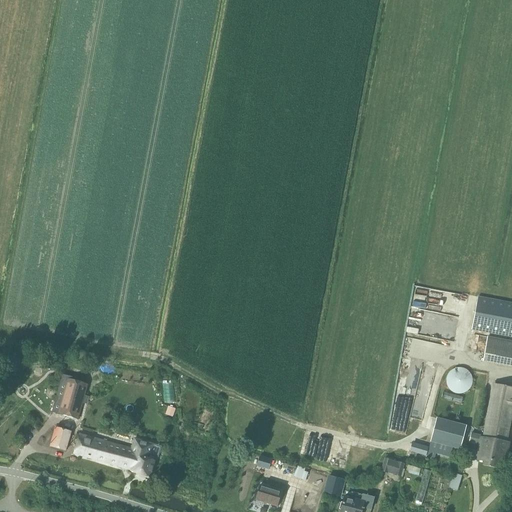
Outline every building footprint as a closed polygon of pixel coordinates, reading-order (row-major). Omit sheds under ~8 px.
[(511,301),(479,295),(473,328),(511,335),(511,301)] [(511,339),(488,335),(484,360),(511,365),(511,339)] [(471,386),(472,383),(472,380),(472,377),(470,375),(468,372),(466,370),(463,369),(460,369),(457,369),(454,369),(452,371),(450,373),(448,375),(447,378),(446,381),(447,384),(448,387),(449,389),(451,392),(454,393),(457,394),(460,394),(463,394),(465,393),(468,391),(470,389),(471,386)] [(68,379),(58,414),(78,420),(83,403),(87,404),(89,397),(85,396),(88,385),(85,384),(78,382),(68,379)] [(506,441),(511,410),(511,386),(494,383),(484,436),(471,434),(470,442),(479,444),(476,460),(485,462),(484,466),(496,468),(496,464),(505,465),(509,441),(506,441)] [(168,407),(166,415),(172,417),(175,410),(168,407)] [(429,447),(427,457),(434,459),(436,454),(450,457),(452,448),(460,450),(466,426),(437,419),(435,424),(429,447)] [(56,427),(50,447),(65,451),(71,431),(56,427)] [(74,453),(131,470),(131,472),(140,474),(139,476),(149,479),(154,461),(143,458),(145,453),(149,454),(152,443),(135,438),(132,449),(79,434),(74,453)] [(412,443),(410,451),(426,455),(428,448),(412,443)] [(260,457),(257,466),(268,469),(271,460),(260,457)] [(385,459),(381,471),(388,473),(389,466),(396,468),(395,475),(401,476),(403,469),(404,464),(385,459)] [(297,467),(294,476),(305,480),(308,474),(304,472),(305,469),(297,467)] [(453,472),(448,487),(457,490),(462,475),(453,472)] [(343,480),(329,476),(325,493),(337,496),(338,491),(340,492),(343,480)] [(307,483),(300,506),(315,511),(323,488),(307,483)] [(256,500),(277,507),(281,492),(260,486),(256,500)] [(365,502),(341,496),(341,497),(344,497),(343,503),(339,502),(339,504),(342,504),(340,511),(361,511),(362,509),(371,511),(374,498),(367,496),(368,495),(367,495),(365,502)]
